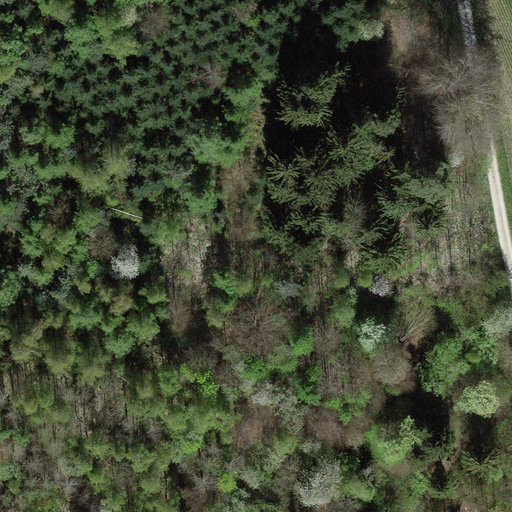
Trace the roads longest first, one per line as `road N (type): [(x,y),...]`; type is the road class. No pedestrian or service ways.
road 1 (track): [(511,275),(462,0)]
road 2 (track): [(415,511),(454,444),(511,401)]
